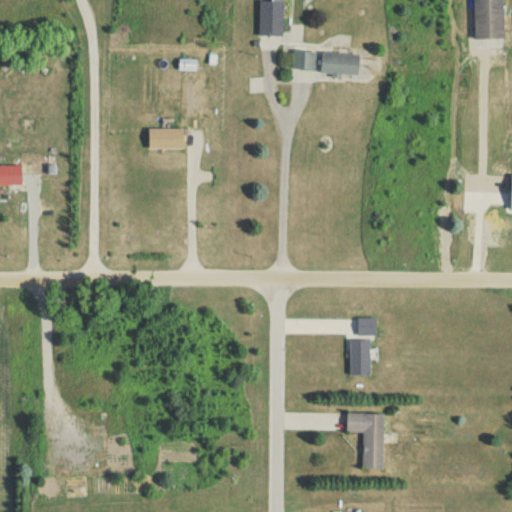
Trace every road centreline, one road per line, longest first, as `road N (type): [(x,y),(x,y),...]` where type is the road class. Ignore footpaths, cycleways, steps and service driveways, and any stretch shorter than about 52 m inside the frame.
road 1 (residential): [(511,282),(0,283)]
road 2 (residential): [(278,282),(276,511)]
